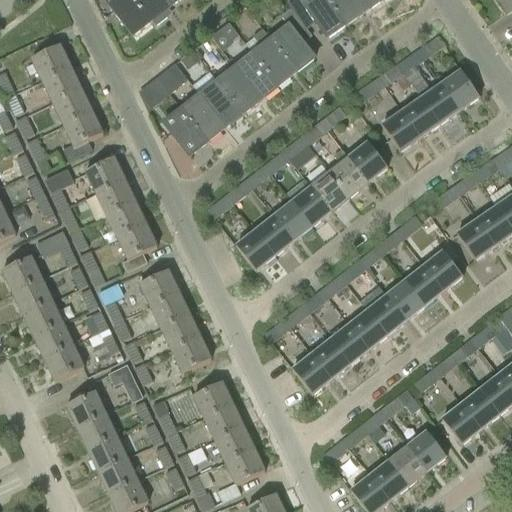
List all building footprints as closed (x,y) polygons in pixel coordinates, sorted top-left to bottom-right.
[(151,24),(131,0),(112,0),(107,5),(133,38),(151,24)] [(160,0),(131,0),(151,24),(153,23),(156,28),(168,20),(164,14),(169,10),(160,0)] [(160,0),(169,10),(182,0),(160,0)] [(326,0),(310,0),(303,5),(326,40),(345,27),(326,0)] [(326,0),(345,27),(364,14),(354,0),(326,0)] [(381,0),(354,0),(364,14),(383,2),(381,0)] [(511,0),(496,0),(507,16),(511,12),(511,0)] [(287,28),(270,41),(296,74),(315,60),(298,38),(307,32),(291,11),(282,18),(289,27),(287,28)] [(229,26),(211,40),(223,55),(233,47),(231,45),(239,38),(229,26)] [(253,40),(260,49),(253,55),(279,88),(296,74),(270,41),(263,32),(253,40)] [(417,54),(424,64),(444,50),(437,40),(417,54)] [(42,84),(70,70),(60,48),(31,62),(42,84)] [(417,54),(397,68),(404,78),(424,64),(417,54)] [(279,88),(253,55),(235,69),(261,102),(279,88)] [(175,67),(158,80),(171,97),(188,83),(175,67)] [(397,68),(377,81),(385,91),(404,78),(397,68)] [(235,69),(217,82),(243,116),(261,102),(235,69)] [(70,70),(42,84),(52,106),(81,93),(70,70)] [(441,87),(459,113),(478,100),(460,74),(441,87)] [(13,93),(5,75),(0,77),(0,89),(4,97),(13,93)] [(147,88),(160,105),(171,97),(158,80),(147,88)] [(385,91),(377,81),(357,95),(364,105),(372,99),(373,100),(385,91)] [(243,116),(217,82),(199,96),(225,130),(243,116)] [(459,113),(441,87),(421,101),(439,127),(459,113)] [(92,115),(81,93),(52,106),(63,129),(92,115)] [(199,96),(181,110),(208,144),(225,130),(199,96)] [(16,97),(6,102),(14,120),(25,116),(16,97)] [(439,127),(421,101),(402,115),(420,141),(439,127)] [(0,137),(13,131),(0,102),(0,137)] [(208,144),(181,110),(163,125),(189,158),(208,144)] [(340,110),(328,119),(320,125),(328,135),(336,128),(347,119),(340,110)] [(63,153),(68,165),(93,153),(89,144),(102,137),(92,115),(63,129),(73,148),(63,153)] [(420,141),(402,115),(382,128),(400,154),(420,141)] [(27,119),(17,124),(25,142),(35,138),(27,119)] [(320,125),(302,139),(314,156),(315,155),(310,149),(328,135),(320,125)] [(23,153),(15,135),(6,139),(14,158),(23,153)] [(314,156),(302,139),(283,154),(290,164),(291,164),(296,170),(314,156)] [(37,141),(28,146),(41,176),(51,171),(37,141)] [(367,145),(348,160),(368,185),(387,170),(367,145)] [(492,162),(499,173),(511,163),(511,148),(497,159),(492,162)] [(334,159),(340,167),(330,175),(350,200),(368,185),(348,160),(342,152),(334,159)] [(283,154),(264,169),(271,179),(290,164),(283,154)] [(34,175),(26,157),(16,161),(25,179),(34,175)] [(96,197),(124,184),(114,162),(85,175),(96,197)] [(499,173),(492,162),(472,176),(479,186),(493,177),(499,173)] [(264,169),(245,184),(252,194),(271,179),(264,169)] [(60,215),(70,210),(61,193),(74,186),(68,173),(45,184),(60,215)] [(350,200),(330,175),(311,190),(331,215),(350,200)] [(457,187),(453,189),(460,200),(479,186),(472,176),(457,187)] [(45,197),(36,179),(27,183),(35,202),(45,197)] [(124,184),(96,197),(105,216),(133,202),(124,184)] [(245,184),(226,198),(234,208),(252,194),(245,184)] [(460,200),(453,189),(432,203),(440,213),(460,200)] [(331,215),(311,190),(292,204),(312,230),(331,215)] [(234,208),(226,198),(207,213),(215,223),(234,208)] [(511,198),(496,210),(511,233),(511,198)] [(55,219),(47,202),(37,206),(46,224),(55,219)] [(133,202),(105,216),(117,241),(146,228),(133,202)] [(292,204),(273,219),(293,244),(312,230),(292,204)] [(70,210),(60,215),(68,232),(78,227),(70,210)] [(511,233),(496,210),(476,223),(494,249),(511,236),(511,233)] [(5,216),(0,218),(0,245),(16,238),(5,216)] [(293,244),(273,219),(255,234),(275,259),(293,244)] [(395,235),(403,244),(422,229),(415,219),(395,235)] [(494,249),(476,223),(457,237),(475,263),(494,249)] [(156,250),(146,228),(117,241),(128,263),(122,266),(127,276),(147,266),(142,257),(156,250)] [(89,250),(80,231),(70,236),(79,255),(89,250)] [(63,234),(36,247),(42,261),(60,253),(68,270),(78,266),(63,234)] [(275,259),(255,234),(236,249),(256,274),(275,259)] [(395,235),(377,249),(384,259),(403,244),(395,235)] [(363,260),(358,264),(365,273),(370,279),(371,279),(366,273),(384,259),(377,249),(363,260)] [(106,285),(91,254),(80,259),(95,290),(106,285)] [(423,269),(443,294),(462,279),(441,254),(423,269)] [(13,295),(41,281),(31,259),(2,272),(13,295)] [(365,273),(358,264),(339,279),(347,288),(352,294),(367,282),(362,276),(365,273)] [(443,294),(423,269),(404,283),(424,309),(443,294)] [(88,287),(79,270),(70,274),(78,292),(88,287)] [(150,309),(178,296),(168,274),(140,287),(150,309)] [(320,293),(328,303),(347,288),(339,279),(325,290),(320,293)] [(41,281),(13,295),(23,317),(52,303),(41,281)] [(404,283),(385,298),(405,324),(424,309),(404,283)] [(114,327),(124,322),(115,304),(123,300),(117,286),(99,295),(114,327)] [(98,309),(90,292),(80,296),(89,314),(98,309)] [(320,293),(302,308),(309,318),(322,308),(328,303),(320,293)] [(178,296),(150,309),(161,332),(189,318),(178,296)] [(385,298),(367,313),(387,339),(405,324),(385,298)] [(52,303),(23,317),(34,339),(63,325),(52,303)] [(291,317),(283,323),(291,332),(309,318),(302,308),(291,317)] [(511,309),(498,319),(501,323),(505,329),(511,339),(511,309)] [(367,313),(348,328),(368,353),(387,339),(367,313)] [(110,332),(100,314),(91,319),(100,337),(110,332)] [(189,318),(161,332),(171,352),(199,338),(189,318)] [(132,341),(124,322),(114,327),(123,345),(132,341)] [(291,332),(283,323),(264,338),(272,347),(291,332)] [(501,323),(491,330),(496,335),(505,329),(501,323)] [(73,348),(63,325),(34,339),(44,361),(73,348)] [(368,353),(348,328),(329,343),(349,368),(368,353)] [(489,328),(470,343),(478,352),(497,337),(496,335),(491,330),(489,328)] [(119,354),(111,336),(102,341),(110,358),(119,354)] [(210,363),(199,338),(171,352),(182,376),(210,363)] [(146,339),(125,349),(133,367),(143,363),(137,349),(148,344),(146,339)] [(349,368),(329,343),(310,357),(331,383),(349,368)] [(478,352),(470,343),(451,357),(459,367),(478,352)] [(84,370),(73,348),(44,361),(55,384),(84,370)] [(331,383),(310,357),(292,372),(312,398),(331,383)] [(451,357),(433,372),(440,382),(459,367),(451,357)] [(153,384),(145,366),(135,371),(143,388),(153,384)] [(511,367),(499,377),(511,394),(511,367)] [(143,401),(127,368),(109,377),(115,389),(122,385),(132,407),(143,401)] [(440,382),(433,372),(414,387),(421,397),(440,382)] [(511,408),(511,394),(499,377),(479,393),(499,418),(511,408)] [(204,421),(232,408),(221,385),(193,399),(204,421)] [(407,393),(379,414),(387,424),(406,409),(413,417),(421,411),(407,393)] [(499,418),(479,393),(460,408),(480,433),(499,418)] [(77,430),(105,416),(95,394),(66,407),(77,430)] [(167,439),(177,434),(169,416),(170,416),(164,403),(153,408),(167,439)] [(153,422),(145,405),(135,409),(143,427),(153,422)] [(243,430),(232,408),(204,421),(214,444),(243,430)] [(480,433),(460,408),(441,422),(461,448),(480,433)] [(387,424),(379,414),(360,429),(368,439),(387,424)] [(116,439),(105,416),(77,430),(87,452),(116,439)] [(163,444),(155,426),(145,431),(153,449),(163,444)] [(368,439),(360,429),(341,444),(349,453),(356,461),(359,458),(353,450),(368,439)] [(252,449),(243,430),(214,444),(223,462),(252,449)] [(177,434),(167,439),(176,456),(186,452),(177,434)] [(426,435),(407,449),(427,475),(446,460),(426,435)] [(116,439),(87,452),(98,475),(127,461),(116,439)] [(349,453),(341,444),(322,459),(330,468),(349,453)] [(174,467),(165,448),(156,453),(164,471),(174,467)] [(264,474),(252,449),(223,462),(236,488),(264,474)] [(427,475),(407,449),(388,464),(408,490),(427,475)] [(202,450),(178,461),(186,479),(196,475),(193,468),(207,462),(202,450)] [(127,461),(98,475),(108,497),(137,483),(127,461)] [(388,464),(370,478),(363,469),(362,470),(389,505),(408,490),(388,464)] [(184,489),(176,470),(166,475),(175,493),(184,489)] [(352,478),(359,487),(350,494),(364,511),(379,511),(389,505),(362,470),(352,478)] [(199,478),(189,483),(197,502),(196,502),(201,511),(210,511),(222,507),(215,491),(207,495),(199,478)] [(133,511),(148,505),(137,483),(108,497),(115,511),(133,511)] [(247,511),(281,511),(275,497),(247,511)]
